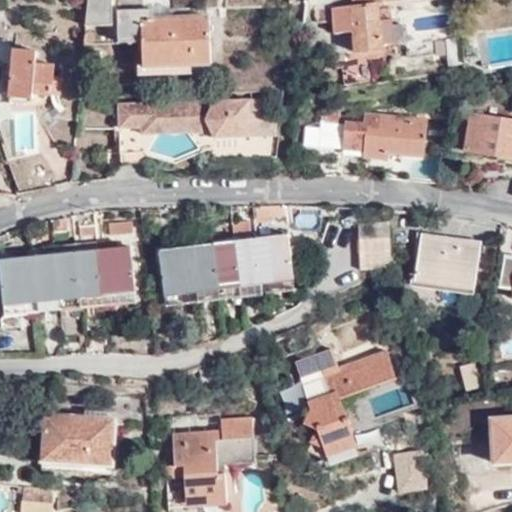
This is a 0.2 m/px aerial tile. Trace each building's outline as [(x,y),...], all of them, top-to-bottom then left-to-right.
[(87,0),(85,23),(110,23),(109,0),(87,0)] [(332,7),(335,33),(354,31),(356,53),(383,50),(383,44),(394,43),(392,20),(380,21),(378,1),(383,1),(382,0),(350,0),(351,5),(332,7)] [(172,17),(208,15),(208,7),(172,8),(172,17)] [(152,18),(172,17),(172,8),(152,9),(152,18)] [(210,61),(208,15),(172,17),(152,18),(152,9),(117,11),(119,41),(141,41),(142,63),(189,61),(210,61)] [(464,62),(460,39),(445,40),(449,64),(464,62)] [(59,95),(61,75),(52,74),(54,63),(35,61),(35,49),(12,47),(9,95),(31,98),(31,92),(59,95)] [(370,62),(374,79),(391,75),(386,58),(370,62)] [(189,73),(189,61),(142,63),(143,74),(189,73)] [(438,113),(448,114),(451,96),(439,94),(438,113)] [(155,124),(203,123),(202,113),(211,112),(216,120),(216,130),(221,135),(252,135),(251,100),(120,104),(121,163),(145,162),(144,132),(140,126),(139,122),(148,115),(155,124)] [(144,132),(216,130),(216,120),(211,112),(202,113),(203,123),(155,124),(148,115),(139,122),(140,126),(144,132)] [(366,127),(378,128),(380,115),(365,113),(365,122),(366,123),(366,127)] [(511,120),(469,113),(463,153),(497,159),(498,153),(511,155),(511,120)] [(364,156),(388,158),(388,152),(423,155),(426,118),(380,115),(378,128),(366,127),(366,123),(365,122),(345,121),(343,149),(365,150),(364,156)] [(284,207),(251,207),(253,217),(285,217),(284,207)] [(316,226),(317,213),(297,213),(297,226),(316,226)] [(132,234),(131,223),(109,225),(110,236),(132,234)] [(390,238),(388,223),(359,224),(360,240),(390,238)] [(189,240),(188,230),(180,231),(182,240),(189,240)] [(476,284),(482,242),(419,234),(417,246),(422,247),(418,277),(476,284)] [(232,235),(211,237),(212,245),(234,242),(233,237),(232,235)] [(286,236),(255,240),(260,284),(293,280),(286,236)] [(390,238),(360,240),(361,257),(390,255),(390,238)] [(255,240),(234,242),(239,286),(260,284),(255,240)] [(234,242),(212,245),(218,289),(239,286),(234,242)] [(96,244),(75,246),(76,253),(97,251),(96,244)] [(190,248),(196,291),(218,289),(212,245),(190,248)] [(75,246),(53,248),(53,255),(76,253),(75,246)] [(53,248),(32,250),(32,257),(53,255),(53,248)] [(130,248),(97,251),(102,295),(134,292),(130,248)] [(160,252),(164,294),(196,291),(190,248),(160,252)] [(97,251),(76,253),(80,291),(80,297),(102,295),(97,251)] [(76,253),(53,255),(58,300),(80,297),(80,291),(76,253)] [(53,255),(32,257),(34,274),(37,301),(58,300),(53,255)] [(390,255),(361,257),(362,269),(391,268),(390,255)] [(34,274),(32,257),(0,260),(0,270),(3,304),(37,301),(34,274)] [(511,259),(505,259),(502,287),(511,288),(511,259)] [(293,280),(260,284),(262,295),(294,291),(293,280)] [(239,286),(240,297),(262,295),(260,284),(239,286)] [(218,289),(219,300),(240,297),(239,286),(218,289)] [(196,291),(198,302),(219,300),(218,289),(196,291)] [(165,306),(198,302),(196,291),(164,294),(165,306)] [(134,292),(102,295),(102,306),(135,303),(134,292)] [(102,295),(80,297),(81,308),(102,306),(102,295)] [(80,297),(58,300),(60,310),(81,308),(80,297)] [(58,300),(37,301),(38,313),(60,310),(58,300)] [(37,301),(3,304),(4,315),(38,313),(37,301)] [(511,326),(511,319),(509,310),(495,316),(499,331),(511,326)] [(396,379),(386,352),(339,369),(333,350),(296,363),(301,379),(323,371),(331,396),(310,404),(311,411),(304,424),(315,430),(310,443),(325,449),(326,454),(355,444),(340,398),(396,379)] [(211,363),(195,368),(201,385),(218,381),(211,363)] [(83,418),(104,420),(105,412),(85,410),(83,418)] [(115,421),(104,420),(83,418),(47,416),(43,460),(113,465),(115,421)] [(221,430),(221,420),(221,417),(174,418),(174,431),(221,430)] [(252,419),(221,420),(221,430),(174,431),(175,474),(186,474),(186,496),(227,495),(226,462),(254,461),(252,419)] [(511,463),(511,419),(493,421),(495,465),(511,463)] [(381,433),(359,438),(362,453),(385,448),(381,433)] [(428,494),(425,451),(395,453),(398,496),(428,494)] [(25,494),(54,497),(54,491),(19,487),(19,494),(25,494)] [(53,504),(54,497),(25,494),(24,501),(53,504)]
